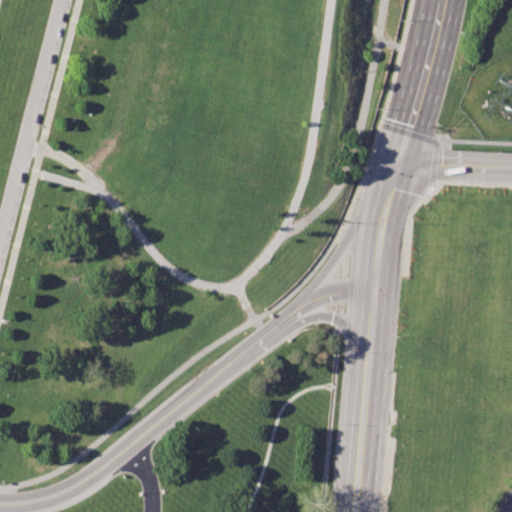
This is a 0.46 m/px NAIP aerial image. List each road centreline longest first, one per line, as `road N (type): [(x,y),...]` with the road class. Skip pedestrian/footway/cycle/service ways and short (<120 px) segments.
road 1 (residential): [(373,272),(297,313),(74,490),(43,502),(0,504)]
road 2 (secondary): [(392,162),(377,223),(354,511)]
road 3 (secondary): [(437,0),(392,162)]
road 4 (secondary): [(392,162),(511,167)]
